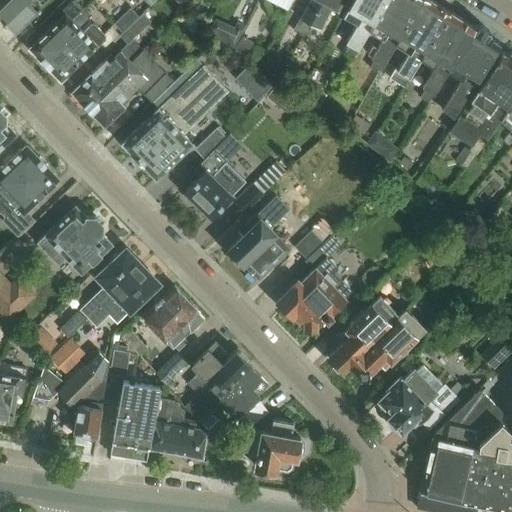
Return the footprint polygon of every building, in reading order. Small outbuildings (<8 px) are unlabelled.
[(12,0),(0,12),(0,18),(14,34),(41,8),(32,0),(12,0)] [(311,24),(323,0),(310,0),(301,19),(295,30),(304,36),(311,24)] [(321,29),(333,6),(342,11),(347,0),(323,0),(311,24),(321,29)] [(352,0),(344,14),(358,22),(346,43),(350,45),(359,50),(371,30),(388,0),(352,0)] [(384,65),(397,42),(422,0),(388,0),(371,30),(383,37),(371,57),(373,59),(368,68),(375,72),(380,63),(384,65)] [(405,87),(449,12),(427,0),(422,0),(397,42),(410,50),(399,69),(391,79),(405,87)] [(71,22),(80,13),(71,3),(59,15),(61,18),(30,48),(43,62),(78,29),(71,22)] [(115,24),(123,32),(140,16),(132,7),(115,24)] [(151,7),(122,35),(129,42),(158,14),(151,7)] [(449,70),(474,27),(449,12),(405,87),(422,58),(435,66),(422,87),(426,89),(421,98),(429,103),(449,70)] [(93,24),(90,24),(80,13),(71,22),(78,29),(43,62),(62,81),(106,38),(93,24)] [(474,27),(449,70),(462,77),(443,110),(446,112),(439,122),(447,127),(453,116),(454,117),(479,80),(501,43),(490,37),(490,32),(479,25),(475,28),(474,27)] [(132,62),(144,50),(133,39),(109,63),(106,60),(73,93),(86,106),(106,88),(112,83),(110,81),(131,61),(132,62)] [(359,50),(350,45),(345,54),(354,59),(359,50)] [(106,88),(86,106),(105,125),(124,107),(122,104),(138,87),(153,102),(174,81),(144,50),(132,62),(131,61),(110,81),(112,83),(106,88)] [(487,139),(511,102),(511,58),(502,52),(479,87),(458,118),(459,119),(450,131),(472,146),(481,134),(486,138),(487,139)] [(160,107),(161,108),(123,144),(157,179),(193,145),(183,134),(228,91),(204,66),(160,107)] [(276,84),(265,99),(276,108),(288,93),(276,84)] [(511,102),(500,119),(511,128),(511,129),(502,140),(510,147),(511,144),(511,102)] [(0,148),(16,133),(7,123),(7,114),(1,108),(0,107),(0,148)] [(214,151),(226,139),(217,129),(196,149),(206,160),(214,151)] [(398,149),(377,133),(368,145),(389,161),(398,149)] [(24,213),(60,179),(27,145),(0,171),(0,210),(5,217),(17,206),(24,213)] [(465,146),(455,159),(466,167),(475,154),(465,146)] [(214,151),(206,160),(202,164),(207,169),(185,192),(187,193),(187,198),(191,202),(195,202),(211,217),(246,181),(214,151)] [(275,160),(260,176),(270,186),(286,171),(275,160)] [(416,184),(434,201),(443,191),(425,175),(416,184)] [(238,201),(235,204),(244,213),(264,194),(263,193),(253,182),(235,199),(238,201)] [(451,217),(460,207),(443,191),(434,201),(451,217)] [(288,248),(270,229),(290,209),(276,196),(259,213),(262,217),(229,249),(229,255),(237,263),(246,264),(259,277),(288,248)] [(82,273),(113,244),(102,233),(103,223),(96,216),(86,216),(76,206),(38,242),(59,264),(66,257),(82,273)] [(323,241),(312,229),(294,246),(305,258),(323,241)] [(89,317),(143,265),(126,248),(97,276),(106,285),(82,309),(89,317)] [(319,249),(306,262),(313,269),(326,257),(319,249)] [(293,317),(294,316),(305,326),(305,329),(314,329),(324,319),(328,323),(334,317),(331,314),(346,300),(343,297),(349,290),(333,274),(338,269),(326,257),(313,269),(300,283),(298,281),(277,301),(293,317)] [(130,310),(159,283),(143,265),(89,317),(97,325),(111,311),(121,301),(130,310)] [(0,310),(9,320),(36,295),(18,275),(10,283),(0,271),(0,310)] [(191,332),(205,319),(196,310),(198,309),(175,286),(144,317),(173,347),(175,345),(179,349),(187,341),(184,337),(190,331),(191,332)] [(344,372),(350,366),(399,316),(379,296),(345,331),(350,335),(328,357),(344,372)] [(130,310),(121,301),(111,311),(120,319),(130,310)] [(399,316),(350,366),(360,376),(368,376),(386,358),(391,363),(425,329),(405,310),(399,316)] [(127,326),(119,333),(139,355),(147,348),(127,326)] [(233,378),(249,362),(236,350),(222,363),(219,359),(226,352),(216,342),(208,349),(192,364),(200,371),(188,383),(198,393),(190,401),(199,411),(221,390),(225,393),(236,382),(233,378)] [(78,362),(63,346),(52,357),(67,373),(78,362)] [(124,374),(129,350),(114,347),(109,371),(124,374)] [(110,361),(104,355),(98,349),(84,362),(86,364),(63,386),(44,366),(33,397),(50,400),(51,399),(59,392),(74,407),(78,403),(79,405),(74,433),(97,437),(103,403),(109,371),(108,371),(110,361)] [(166,381),(184,362),(175,353),(157,372),(166,381)] [(25,378),(27,369),(0,364),(0,362),(1,358),(0,358),(0,357),(0,420),(12,422),(17,394),(23,395),(26,378),(25,378)] [(406,361),(401,365),(408,372),(412,367),(406,361)] [(259,393),(268,384),(261,376),(249,364),(250,363),(249,362),(233,378),(236,382),(225,393),(221,390),(199,411),(190,401),(185,406),(208,430),(218,420),(211,414),(225,400),(237,413),(253,401),(252,400),(259,393)] [(389,390),(378,400),(392,414),(389,417),(390,417),(389,423),(390,425),(393,428),(397,430),(402,429),(410,420),(415,425),(420,421),(429,430),(459,401),(445,386),(437,394),(436,392),(433,389),(416,371),(415,371),(404,380),(400,377),(388,388),(389,390)] [(149,446),(158,396),(160,387),(124,380),(113,440),(111,454),(147,460),(149,446)] [(457,382),(451,388),(461,398),(467,392),(457,382)] [(434,433),(417,508),(435,511),(463,511),(465,502),(477,504),(511,510),(511,437),(509,437),(510,429),(502,420),(506,416),(480,389),(434,433)] [(203,456),(207,432),(201,427),(196,426),(197,422),(184,419),(185,410),(174,399),(158,396),(149,446),(203,456)] [(260,401),(233,422),(238,428),(248,419),(252,424),(268,412),(260,401)] [(303,452),(304,444),(301,439),(300,439),(300,437),(291,435),(294,422),(273,418),(271,431),(255,428),(252,446),(259,447),(255,466),(276,470),(276,468),(288,470),(293,467),(295,457),(296,457),(296,455),(298,455),(303,452)]
